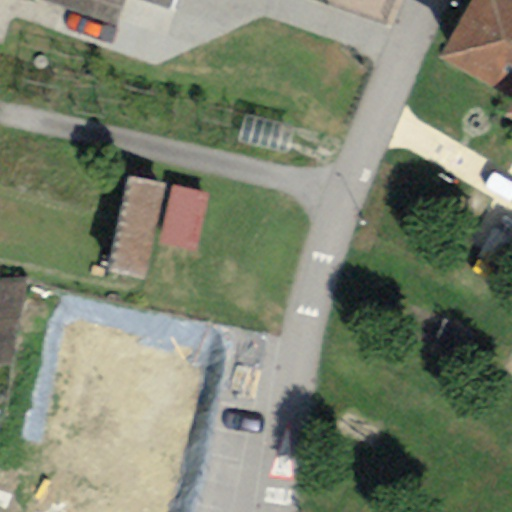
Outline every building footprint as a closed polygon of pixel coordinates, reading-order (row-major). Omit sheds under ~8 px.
[(123,0),(37,0),(37,1),(116,24),(123,0)] [(511,0),(469,0),(437,56),(511,99),(511,105),(504,119),(511,123),(511,0)] [(294,127),(244,115),(237,143),(287,155),(294,127)] [(165,186),(127,178),(106,271),(144,279),(165,186)] [(207,191),(171,184),(159,245),(195,251),(207,191)] [(25,280),(0,281),(0,366),(10,366),(25,280)]
